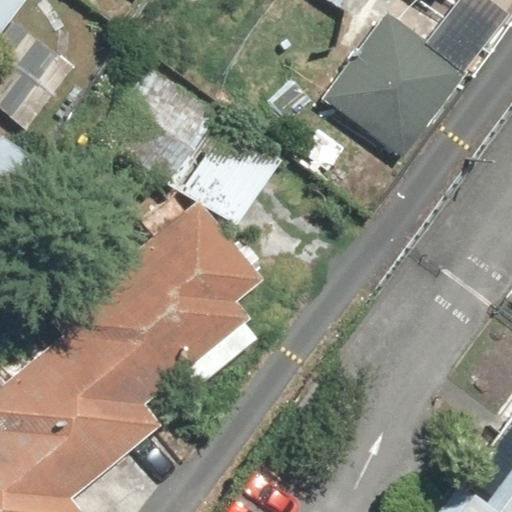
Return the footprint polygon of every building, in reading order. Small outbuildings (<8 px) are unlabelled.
[(26,0),(0,0),(0,113),(21,129),(72,57),(15,16),(26,0)] [(511,0),(445,0),(424,31),(380,2),(309,108),(402,170),(511,5),(511,0)] [(133,65),(89,146),(234,226),(278,145),(133,65)] [(250,282),(186,204),(0,357),(0,511),(81,511),(72,500),(162,426),(146,406),(178,380),(194,399),(258,347),(223,304),(250,282)] [(511,511),(511,412),(436,511),(511,511)]
